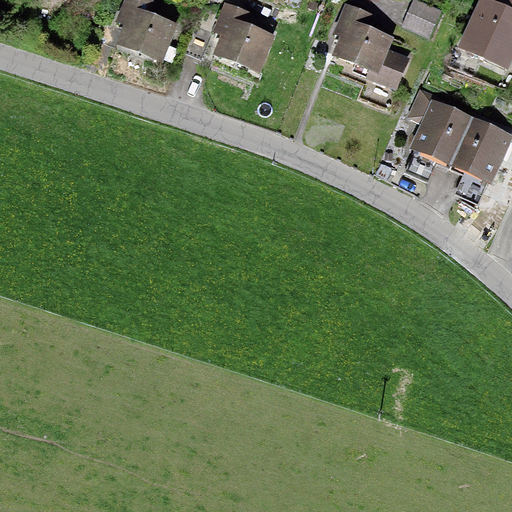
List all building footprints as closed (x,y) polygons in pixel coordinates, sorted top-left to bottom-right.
[(441,17),(411,6),(400,36),(430,47),(441,17)] [(511,69),(511,20),(476,6),(453,61),(507,83),(511,69)] [(250,23),(221,12),(209,43),(220,47),(214,63),(257,79),(271,43),(246,34),(250,23)] [(179,30),(130,14),(116,54),(165,70),(179,30)] [(372,25),(342,15),(332,46),(337,48),(329,71),(368,84),(366,91),(394,101),(405,69),(386,62),(391,47),(367,39),(372,25)] [(210,32),(195,26),(185,53),(200,58),(210,32)] [(447,176),(469,126),(436,111),(439,105),(419,97),(406,126),(419,131),(407,159),(447,176)] [(469,126),(447,176),(488,194),(510,143),(469,126)]
